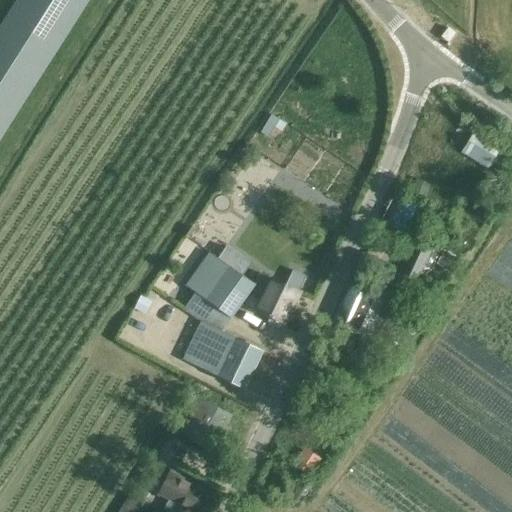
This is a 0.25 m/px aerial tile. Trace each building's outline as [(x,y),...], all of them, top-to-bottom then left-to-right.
[(14,0),(0,22),(0,139),(88,0),(14,0)] [(442,36),(448,41),(455,33),(448,28),(442,36)] [(474,131),(462,153),(492,170),(504,148),(474,131)] [(416,178),(408,197),(423,204),(431,185),(416,178)] [(415,239),(397,276),(415,284),(416,282),(419,284),(425,272),(430,274),(441,253),(439,253),(443,245),(424,235),(420,242),(415,239)] [(243,387),(261,350),(222,331),(256,285),(209,251),(184,286),(195,293),(183,309),(200,322),(183,358),(243,387)] [(284,324),(300,291),(260,272),(255,282),(257,283),(252,293),(262,298),(257,309),(270,315),(268,318),(269,322),(276,325),(280,324),(281,322),(284,324)] [(368,339),(387,298),(351,282),(333,323),(368,339)] [(180,434),(211,452),(232,416),(200,398),(180,434)] [(304,447),(293,464),(310,476),(322,459),(304,447)] [(208,511),(217,496),(169,472),(158,493),(180,505),(175,511),(208,511)] [(132,493),(125,503),(138,511),(146,502),(132,493)]
